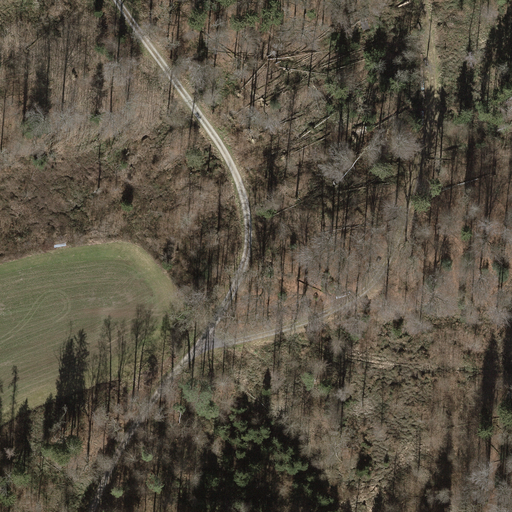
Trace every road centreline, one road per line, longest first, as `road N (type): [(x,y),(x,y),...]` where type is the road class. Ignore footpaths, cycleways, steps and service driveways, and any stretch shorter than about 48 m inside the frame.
road 1 (track): [(112,0),(162,84),(226,147),(244,256),(118,459),(94,511)]
road 2 (track): [(200,334),(270,329),(321,314),(393,259),(414,221),(430,161),(436,28),(426,0)]
